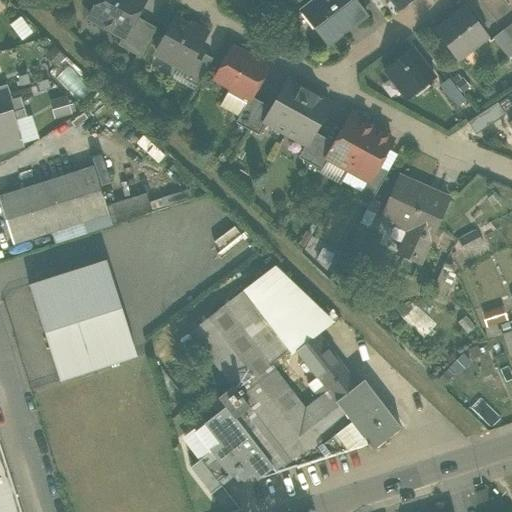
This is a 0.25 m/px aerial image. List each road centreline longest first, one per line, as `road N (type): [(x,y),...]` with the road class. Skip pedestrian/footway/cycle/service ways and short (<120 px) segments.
road 1 (residential): [(305,511),(511,443)]
road 2 (residential): [(511,167),(449,145),(329,81)]
road 3 (residential): [(0,338),(50,511)]
road 4 (unknown): [(440,467),(396,401),(334,335)]
road 5 (residential): [(329,81),(181,0)]
road 6 (residential): [(329,81),(433,0)]
